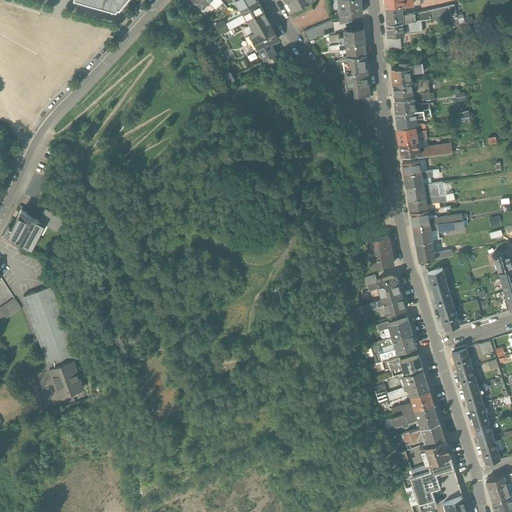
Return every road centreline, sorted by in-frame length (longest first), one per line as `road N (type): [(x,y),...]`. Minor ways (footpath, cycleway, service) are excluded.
road 1 (residential): [(0,234),(52,120),(162,0)]
road 2 (residential): [(387,117),(410,266),(435,346)]
road 3 (residential): [(387,117),(355,112),(323,80),(273,0)]
road 4 (residential): [(435,346),(476,476)]
